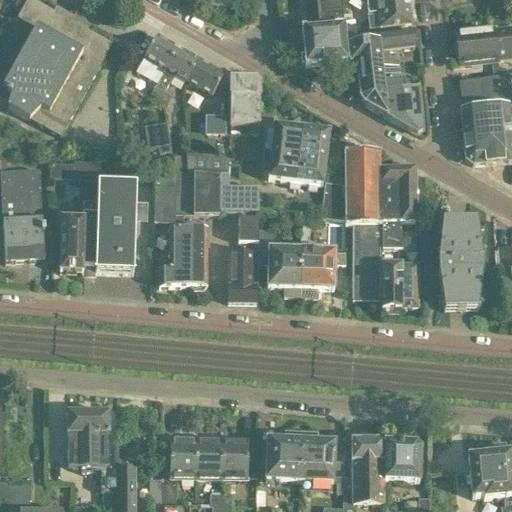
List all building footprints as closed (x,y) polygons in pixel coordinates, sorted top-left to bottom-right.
[(0,97),(0,107),(59,140),(111,47),(27,0),(15,22),(34,32),(2,91),(3,92),(0,97)] [(187,0),(188,0),(187,0),(207,0),(208,4),(210,4),(210,8),(215,11),(225,10),(229,7),(228,2),(229,2),(229,0),(187,0)] [(339,0),(320,0),(321,2),(315,2),(317,23),(318,33),(342,31),(342,30),(339,0)] [(407,0),(382,0),(375,1),(377,17),(367,18),(368,33),(379,32),(411,28),(407,0)] [(318,33),(317,23),(300,24),(304,69),(345,66),(343,44),(342,31),(318,33)] [(342,30),(342,31),(343,44),(356,42),(355,29),(342,30)] [(453,53),(511,46),(511,31),(491,34),(491,32),(451,37),(453,53)] [(413,51),(411,33),(379,37),(379,46),(380,56),(413,51)] [(158,88),(178,52),(156,39),(135,76),(156,87),(158,88)] [(379,46),(348,50),(350,68),(355,68),(359,103),(362,108),(387,122),(381,72),(379,56),(380,56),(379,46)] [(511,61),(511,46),(453,53),(455,70),(494,65),(494,64),(511,61)] [(178,52),(158,88),(165,92),(159,103),(167,108),(174,96),(166,91),(173,78),(188,87),(200,65),(178,52)] [(200,65),(188,87),(210,100),(223,78),(200,65)] [(381,72),(387,122),(416,138),(421,135),(417,92),(399,94),(398,70),(381,72)] [(511,164),(511,152),(507,110),(511,108),(511,76),(457,85),(461,113),(459,113),(465,164),(472,169),(511,164)] [(229,128),(259,128),(259,87),(255,82),(230,81),(229,128)] [(165,92),(158,88),(156,87),(150,98),(159,103),(165,92)] [(205,138),(216,138),(224,138),(224,120),(205,120),(205,138)] [(158,157),(171,155),(165,126),(143,130),(147,154),(157,152),(158,157)] [(294,187),(300,132),(273,129),(272,133),(267,132),(265,148),(270,148),(266,183),(294,187)] [(328,135),(300,132),(294,187),(321,190),(328,135)] [(379,225),(379,173),(379,154),(344,154),(344,230),(351,230),(351,304),(381,304),(379,269),(379,225)] [(186,177),(185,157),(174,159),(174,176),(186,177)] [(219,179),(228,179),(229,159),(185,157),(186,177),(219,179)] [(49,183),(99,184),(99,166),(73,165),(73,168),(50,167),(49,183)] [(379,225),(381,225),(381,253),(402,253),(399,226),(414,226),(414,173),(379,173),(379,225)] [(0,203),(3,266),(43,264),(38,174),(0,175),(0,203)] [(186,177),(174,176),(155,174),(153,227),(154,227),(153,236),(167,237),(167,233),(187,233),(188,233),(188,228),(184,228),(184,225),(182,225),(182,220),(218,220),(218,216),(219,179),(186,177)] [(228,179),(219,179),(218,216),(257,216),(257,192),(227,192),(228,179)] [(97,189),(96,206),(93,271),(93,278),(131,280),(136,191),(97,189)] [(340,190),(325,190),(322,222),(341,224),(340,190)] [(93,271),(96,206),(82,205),(82,207),(73,207),(73,224),(60,223),(57,276),(81,277),(81,271),(93,271)] [(423,226),(422,214),(414,214),(414,226),(423,226)] [(258,237),(258,234),(258,222),(237,222),(236,240),(247,241),(247,236),(258,237)] [(437,264),(445,263),(445,276),(437,276),(442,315),(477,314),(481,275),(473,275),(473,263),(481,263),(476,224),(441,225),(437,264)] [(167,233),(167,237),(167,274),(158,274),(158,291),(187,291),(187,233),(167,233)] [(187,233),(187,291),(206,291),(206,233),(188,233),(187,233)] [(258,237),(258,260),(267,259),(266,292),(283,292),(283,301),(299,301),(301,253),(299,253),(273,253),(273,234),(258,234),(258,237)] [(241,247),(240,256),(227,256),(226,307),(255,308),(256,260),(258,260),(258,237),(247,236),(247,241),(236,240),(236,247),(241,247)] [(511,251),(498,253),(502,298),(511,297),(511,251)] [(301,253),(299,301),(316,302),(316,293),(333,294),(334,254),(306,254),(301,253)] [(416,269),(379,269),(381,304),(381,313),(384,319),(397,319),(399,313),(416,313),(416,269)] [(87,477),(87,415),(66,415),(66,472),(80,472),(80,477),(87,477)] [(108,415),(87,415),(87,477),(90,477),(90,471),(99,471),(99,497),(101,497),(101,511),(116,511),(117,472),(115,472),(115,465),(108,465),(108,415)] [(298,486),(300,437),(284,436),(284,444),(266,443),(264,484),(298,486)] [(300,437),(298,486),(332,488),(334,447),(315,446),(315,438),(300,437)] [(197,483),(197,445),(168,444),(168,483),(197,483)] [(383,485),(383,446),(381,446),(381,444),(351,444),(350,465),(351,465),(351,508),(383,509),(383,485)] [(197,445),(197,483),(222,483),(223,445),(197,445)] [(223,445),(222,483),(247,483),(247,445),(223,445)] [(415,446),(383,446),(383,485),(419,486),(419,452),(415,446)] [(499,511),(511,511),(511,486),(509,456),(504,456),(503,448),(471,452),(472,460),(467,460),(471,502),(482,501),(483,504),(503,502),(503,510),(499,510),(499,511)] [(117,472),(116,511),(133,511),(134,472),(117,472)] [(344,498),(344,481),(336,481),(336,488),(336,498),(344,498)] [(7,485),(7,504),(6,511),(29,511),(29,486),(7,485)] [(162,488),(159,488),(149,488),(149,511),(162,511),(163,510),(162,488)] [(175,488),(167,488),(162,488),(163,510),(175,510),(175,488)] [(256,508),(265,508),(265,491),(256,491),(256,508)] [(222,511),(221,501),(221,498),(209,498),(209,511),(211,511),(222,511)] [(231,502),(221,501),(222,511),(231,511),(231,502)] [(417,502),(417,511),(429,511),(429,502),(417,502)]
